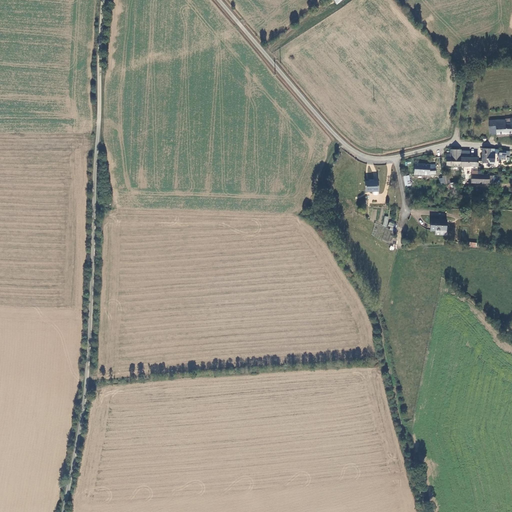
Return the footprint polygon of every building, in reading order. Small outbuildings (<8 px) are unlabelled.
[(489,135),(511,133),(511,117),(504,118),(504,119),(488,120),(489,135)] [(498,152),(498,149),(482,148),(482,163),(490,163),(490,157),(493,157),(495,157),(495,152),(498,152)] [(446,166),(461,166),(461,151),(461,149),(450,149),(450,154),(446,153),(446,166)] [(461,166),(478,166),(478,157),(469,157),(470,151),(461,151),(461,166)] [(413,175),(429,175),(429,174),(436,174),(436,164),(414,163),(413,175)] [(448,174),(442,176),(442,178),(443,183),(443,185),(450,183),(448,174)] [(477,175),(472,174),(471,183),(483,183),(483,184),(489,184),(489,183),(490,176),(490,175),(477,175)] [(380,192),(380,188),(380,178),(367,178),(367,188),(374,188),(374,192),(380,192)] [(430,217),(430,228),(436,228),(435,232),(446,232),(446,228),(446,217),(430,217)]
